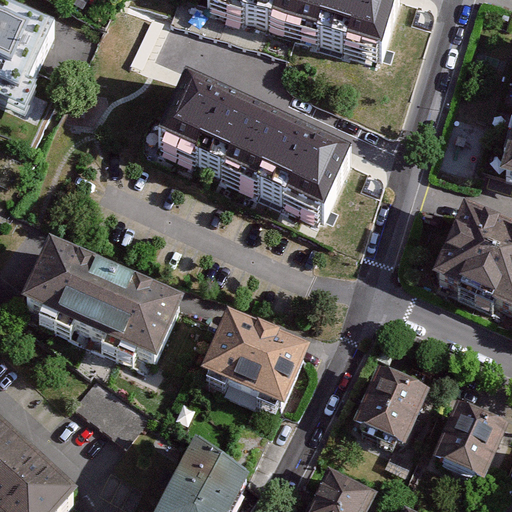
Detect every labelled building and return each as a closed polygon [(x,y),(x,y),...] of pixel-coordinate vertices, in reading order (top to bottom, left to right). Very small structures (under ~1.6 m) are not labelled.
[(216,0),(212,14),(298,40),(309,0),(216,0)] [(401,5),(385,0),(309,0),(298,40),(383,65),(401,5)] [(0,16),(0,94),(39,113),(50,89),(66,96),(81,66),(64,58),(69,48),(0,16)] [(158,151),(242,189),(269,130),(186,92),(158,151)] [(352,168),(269,130),(242,189),(325,227),(352,168)] [(511,144),(498,194),(511,198),(511,144)] [(511,245),(462,223),(430,296),(511,332),(511,245)] [(93,340),(116,286),(53,259),(29,313),(93,340)] [(158,369),(182,315),(116,286),(93,340),(158,369)] [(200,392),(284,429),(310,367),(226,331),(200,392)] [(428,408),(375,384),(350,442),(403,466),(428,408)] [(98,386),(75,417),(128,456),(151,424),(98,386)] [(509,441),(456,419),(430,478),(483,500),(509,441)] [(223,478),(246,495),(270,445),(244,433),(223,478)] [(0,458),(9,449),(0,440),(0,458)] [(0,458),(0,511),(74,511),(76,510),(9,449),(0,458)] [(162,511),(197,511),(217,473),(193,455),(162,511)] [(394,462),(388,476),(407,485),(413,471),(394,462)] [(197,511),(237,511),(246,495),(223,478),(217,473),(197,511)] [(374,511),(377,507),(329,484),(314,511),(374,511)]
